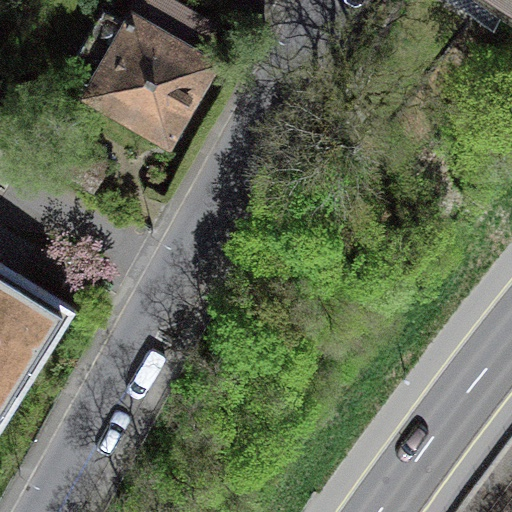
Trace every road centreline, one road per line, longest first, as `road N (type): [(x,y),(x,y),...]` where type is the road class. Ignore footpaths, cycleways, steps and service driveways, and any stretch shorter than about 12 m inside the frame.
road 1 (residential): [(43,511),(328,0)]
road 2 (primary): [(382,511),(511,337)]
